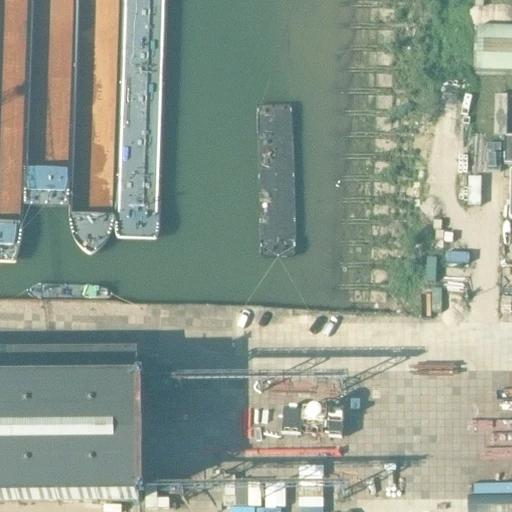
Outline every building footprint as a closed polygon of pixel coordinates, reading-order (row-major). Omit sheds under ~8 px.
[(511,72),(511,29),(477,28),(475,71),(511,72)] [(496,94),(495,134),(507,135),(508,95),(496,94)] [(511,139),(503,139),(503,168),(511,168),(511,139)] [(0,504),(139,503),(138,355),(0,356),(0,504)] [(511,511),(511,483),(445,484),(445,511),(511,511)]
